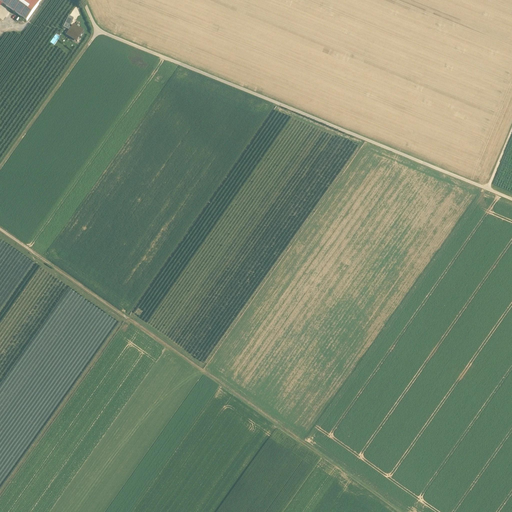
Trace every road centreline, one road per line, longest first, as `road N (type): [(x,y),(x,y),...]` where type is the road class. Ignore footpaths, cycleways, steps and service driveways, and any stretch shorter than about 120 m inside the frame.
road 1 (unclassified): [(511,137),(490,191),(96,28),(85,0)]
road 2 (track): [(402,511),(0,227)]
road 3 (track): [(96,28),(0,165)]
